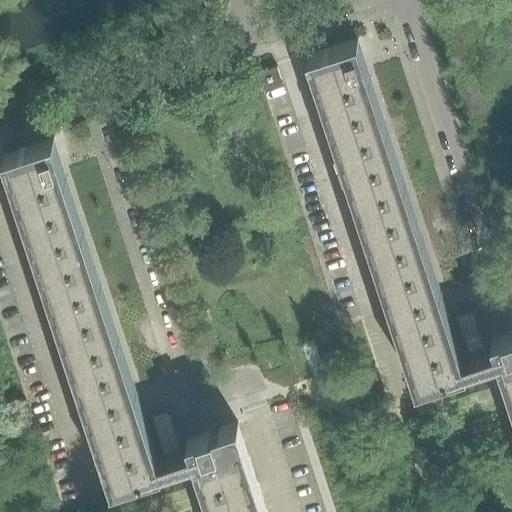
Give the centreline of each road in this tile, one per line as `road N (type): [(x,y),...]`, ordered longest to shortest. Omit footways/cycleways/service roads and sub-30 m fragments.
road 1 (residential): [(379,511),(332,369),(315,358),(202,388),(191,378),(105,114),(116,85),(255,38)]
road 2 (residential): [(511,288),(497,284),(403,0)]
